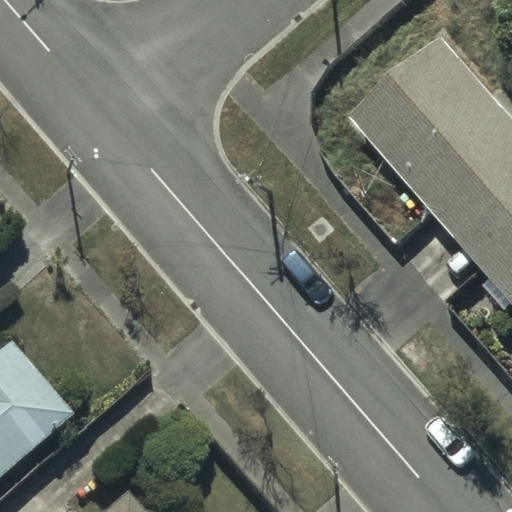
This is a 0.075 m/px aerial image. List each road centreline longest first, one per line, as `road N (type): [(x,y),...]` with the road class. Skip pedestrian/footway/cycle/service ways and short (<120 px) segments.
road 1 (residential): [(103,118),(448,511)]
road 2 (residential): [(103,118),(240,0)]
road 3 (residential): [(2,0),(103,118)]
